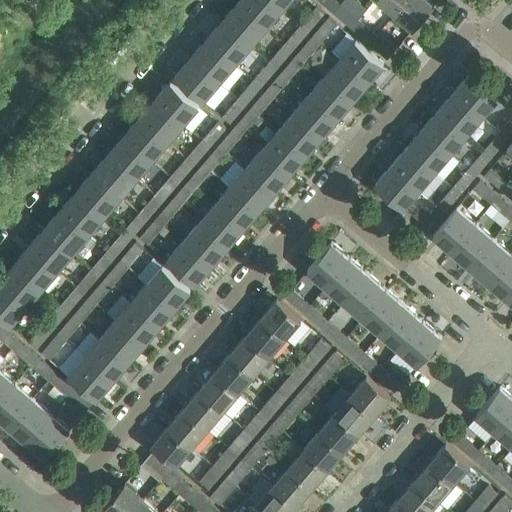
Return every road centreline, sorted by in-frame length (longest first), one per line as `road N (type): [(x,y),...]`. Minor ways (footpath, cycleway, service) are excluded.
road 1 (residential): [(56,511),(328,193)]
road 2 (residential): [(0,210),(181,0)]
road 3 (residential): [(338,511),(492,333)]
road 4 (residential): [(328,193),(476,26)]
road 5 (residential): [(492,333),(328,193)]
